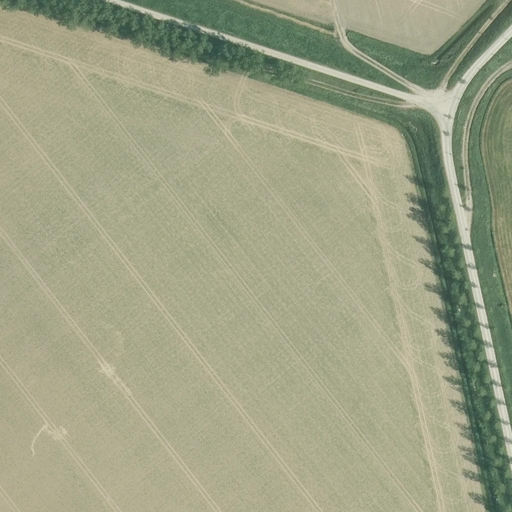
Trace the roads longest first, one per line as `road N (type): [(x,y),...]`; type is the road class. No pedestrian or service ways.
road 1 (unclassified): [(450,111),(107,0)]
road 2 (tertiary): [(511,455),(449,166),(450,111)]
